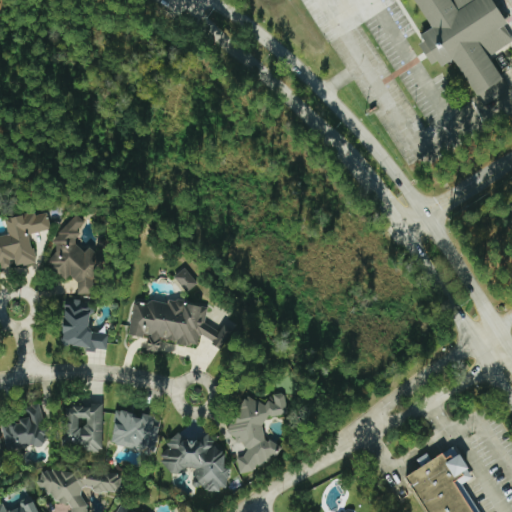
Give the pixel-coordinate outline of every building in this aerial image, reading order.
[(485,98),(509,82),(489,48),(509,34),(487,0),(419,0),(432,17),(420,24),(424,30),(416,34),(430,57),(436,53),(442,58),(453,53),(485,98)] [(5,221),(8,234),(0,235),(0,266),(12,264),(13,267),(35,262),(28,234),(50,229),(46,211),(5,221)] [(92,278),(115,254),(114,244),(110,239),(97,240),(98,249),(95,253),(91,249),(81,250),(77,246),(76,230),(84,222),(75,214),(53,238),(53,253),(46,262),(53,269),(62,277),(71,277),(76,282),(77,294),(93,293),(92,278)] [(173,276),(186,292),(197,283),(184,268),(173,276)] [(90,307),(80,307),(81,299),(64,299),(63,345),(106,346),(107,334),(89,333),(90,307)] [(133,299),(130,335),(147,336),(146,350),(159,352),(160,341),(197,344),(198,337),(212,338),(212,347),(225,348),(227,327),(221,327),(221,328),(204,327),(206,305),(133,299)] [(239,474),(250,471),(257,465),(265,463),(271,457),(278,455),(276,444),(271,439),(265,441),(261,424),(268,417),(287,414),(283,392),(273,394),(261,406),(249,395),(228,417),(229,425),(224,430),(236,442),(239,442),(247,449),(240,457),(236,458),(239,474)] [(0,424),(6,451),(47,442),(38,403),(18,408),(21,419),(0,424)] [(102,406),(64,404),(63,449),(101,450),(102,406)] [(156,416),(141,412),(141,415),(117,409),(109,443),(153,453),(159,426),(154,425),(156,416)] [(228,483),(224,453),(215,442),(214,441),(207,432),(192,434),(184,440),(178,432),(166,442),(171,448),(161,456),(164,460),(166,474),(180,472),(184,469),(193,468),(194,475),(208,493),(218,492),(228,483)] [(437,447),(401,468),(428,511),(478,511),(461,485),(471,478),(459,454),(447,466),(437,447)] [(118,492),(120,474),(39,468),(38,490),(52,491),(51,502),(71,503),(70,511),(82,511),(85,490),(118,492)] [(0,503),(0,511),(38,511),(31,495),(17,502),(19,506),(6,511),(2,502),(0,503)] [(115,511),(134,511),(122,503),(115,511)]
